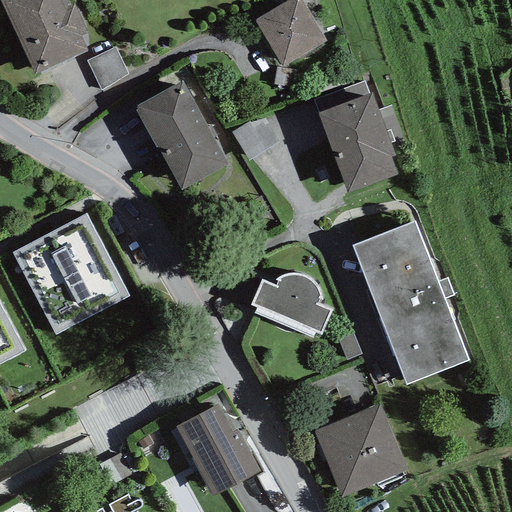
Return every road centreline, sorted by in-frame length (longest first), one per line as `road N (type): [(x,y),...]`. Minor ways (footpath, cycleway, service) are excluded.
road 1 (residential): [(0,120),(133,204),(302,511)]
road 2 (unknown): [(178,292),(302,230)]
